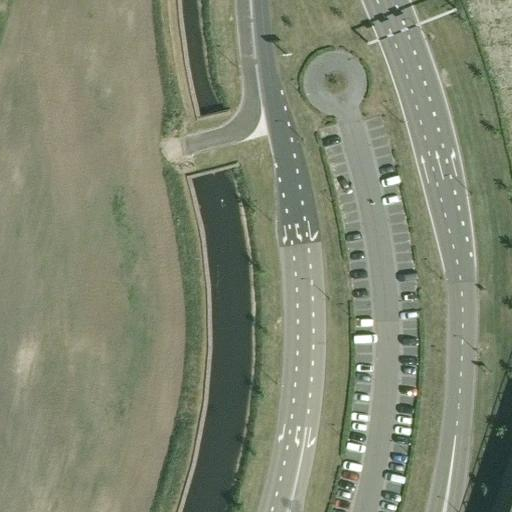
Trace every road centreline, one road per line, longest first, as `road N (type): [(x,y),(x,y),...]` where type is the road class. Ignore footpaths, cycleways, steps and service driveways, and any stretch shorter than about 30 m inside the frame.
road 1 (unclassified): [(259,0),(304,289),(304,371),(284,489)]
road 2 (unclassified): [(450,471),(461,383),(455,259),(407,79),(376,0)]
